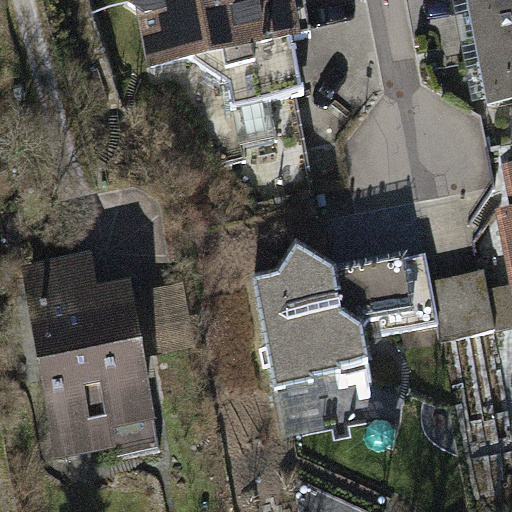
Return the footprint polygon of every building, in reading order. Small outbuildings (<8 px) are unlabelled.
[(309,0),(135,0),(148,74),(199,62),(233,87),(237,112),(306,96),(297,48),(318,44),(309,0)] [(511,0),(457,0),(475,105),(511,99),(511,0)] [(511,168),(508,169),(511,205),(511,213),(499,215),(511,275),(511,168)] [(282,276),(257,279),(279,393),(313,386),(312,381),(373,369),(369,342),(439,332),(431,286),(428,263),(340,275),(301,250),(282,276)] [(95,259),(25,272),(58,461),(162,444),(147,360),(197,350),(188,288),(137,295),(135,288),(100,292),(95,259)] [(489,275),(431,286),(439,332),(442,343),(511,330),(511,328),(505,291),(493,293),(489,275)]
